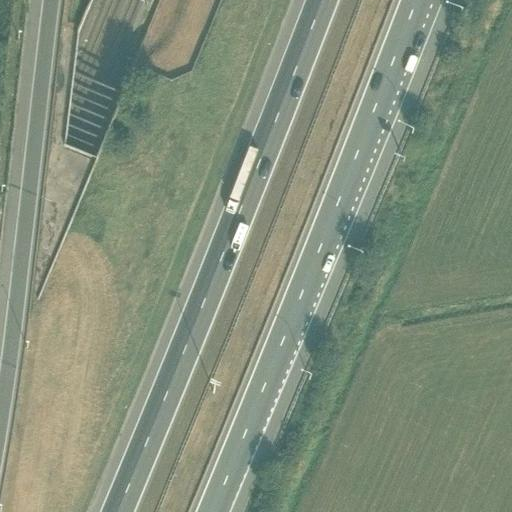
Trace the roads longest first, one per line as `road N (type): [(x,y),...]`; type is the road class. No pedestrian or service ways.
road 1 (motorway): [(208,511),(415,0)]
road 2 (motorway): [(318,0),(115,511)]
road 3 (motorway): [(50,0),(0,372)]
